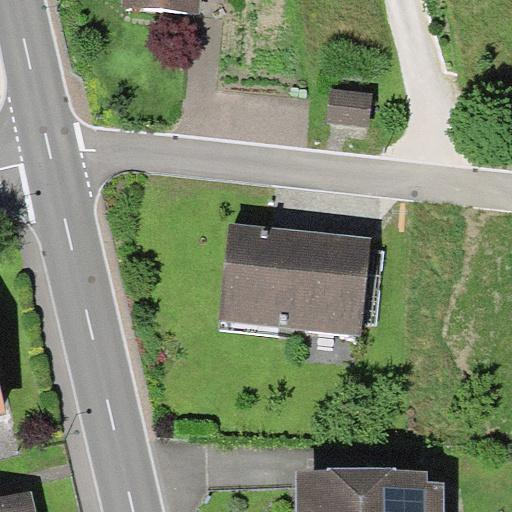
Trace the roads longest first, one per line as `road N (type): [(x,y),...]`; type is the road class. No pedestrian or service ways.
road 1 (residential): [(471,193),(50,153)]
road 2 (secondary): [(50,153),(135,511)]
road 3 (track): [(402,0),(434,105),(434,189)]
road 4 (secondary): [(20,0),(50,153)]
